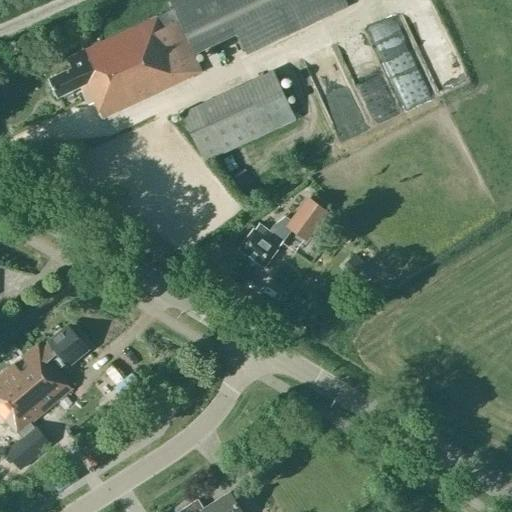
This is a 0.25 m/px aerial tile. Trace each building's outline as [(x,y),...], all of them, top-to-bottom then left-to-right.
[(193,53),(236,32),(246,54),(347,6),(344,0),(169,0),(173,9),(157,16),(68,58),(72,68),(49,78),(58,97),(81,86),(89,105),(94,102),(101,118),(201,71),(193,53)] [(351,68),(377,56),(368,37),(342,48),(351,68)] [(457,46),(434,50),(439,81),(462,77),(457,46)] [(182,113),(204,162),(296,120),(274,70),(182,113)] [(345,113),(353,131),(368,124),(360,107),(345,113)] [(324,211),(308,199),(292,220),(285,215),(272,223),(267,229),(257,221),(238,248),(264,266),(283,240),(280,238),(290,225),(305,237),(324,211)] [(13,365),(0,375),(0,413),(17,434),(71,389),(60,375),(62,373),(50,359),(57,353),(67,366),(88,349),(68,325),(48,342),(49,343),(42,349),(38,344),(21,357),(29,367),(21,374),(13,365)] [(242,511),(230,492),(203,508),(198,499),(178,511),(242,511)]
